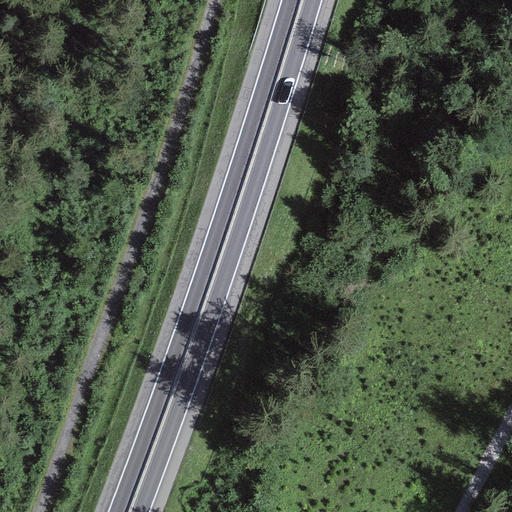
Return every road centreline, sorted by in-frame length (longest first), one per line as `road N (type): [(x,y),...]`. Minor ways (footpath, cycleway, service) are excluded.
road 1 (trunk): [(139,511),(312,0)]
road 2 (trunk): [(289,0),(118,511)]
road 3 (track): [(48,511),(216,0)]
road 4 (track): [(451,511),(511,391)]
